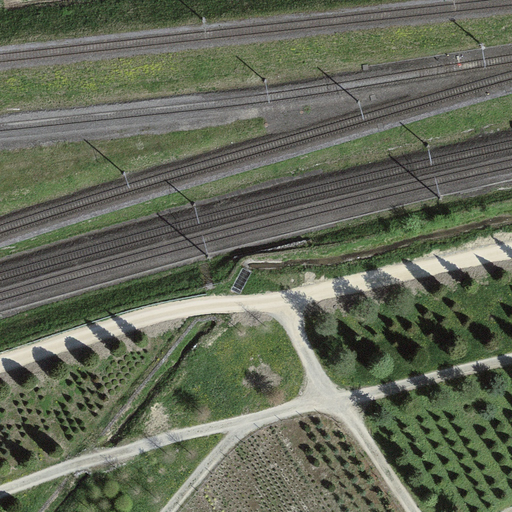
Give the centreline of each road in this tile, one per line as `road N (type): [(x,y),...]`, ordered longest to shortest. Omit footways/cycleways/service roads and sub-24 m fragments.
road 1 (track): [(0,492),(199,431),(511,363)]
road 2 (track): [(0,364),(151,316),(283,300),(511,254)]
road 3 (track): [(283,300),(331,401),(411,511)]
road 4 (track): [(168,511),(253,420)]
